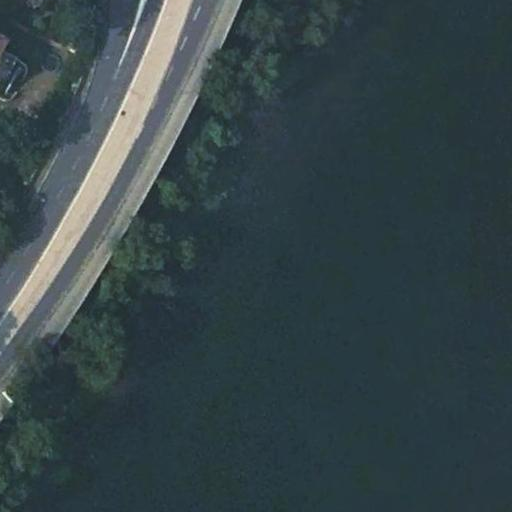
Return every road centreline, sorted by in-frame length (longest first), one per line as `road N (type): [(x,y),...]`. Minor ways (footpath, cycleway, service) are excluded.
road 1 (primary): [(0,365),(140,149),(202,22)]
road 2 (tertiary): [(154,0),(111,101),(74,159)]
road 3 (primary): [(124,0),(74,159)]
road 4 (primary): [(74,159),(0,283)]
